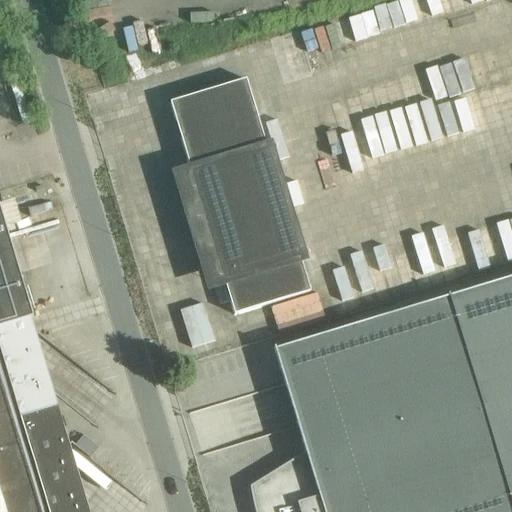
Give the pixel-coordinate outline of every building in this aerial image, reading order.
[(246,80),(171,102),(199,197),(187,200),(205,259),(217,255),(235,314),(311,291),(246,80)] [(37,335),(31,317),(33,317),(0,207),(0,511),(89,511),(70,445),(58,406),(37,335)] [(511,511),(511,276),(276,349),(275,347),(274,348),(310,459),(250,486),(253,496),(256,511),(511,511)] [(317,295),(302,299),(306,311),(320,307),(317,295)] [(83,434),(75,445),(90,457),(98,446),(83,434)]
